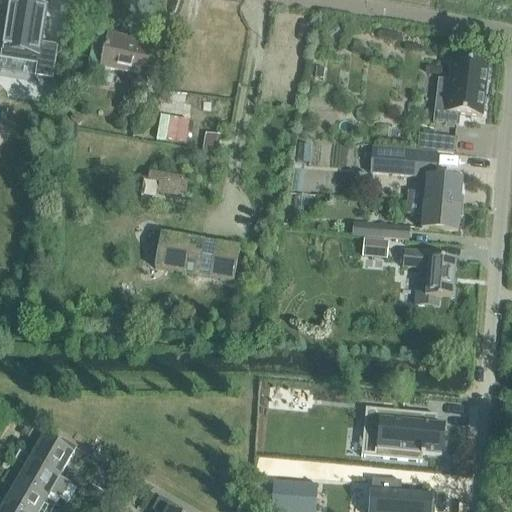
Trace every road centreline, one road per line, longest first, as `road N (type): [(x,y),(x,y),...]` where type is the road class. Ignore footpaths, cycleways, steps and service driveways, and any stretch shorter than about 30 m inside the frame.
road 1 (residential): [(480,511),(511,72)]
road 2 (residential): [(511,32),(268,0)]
